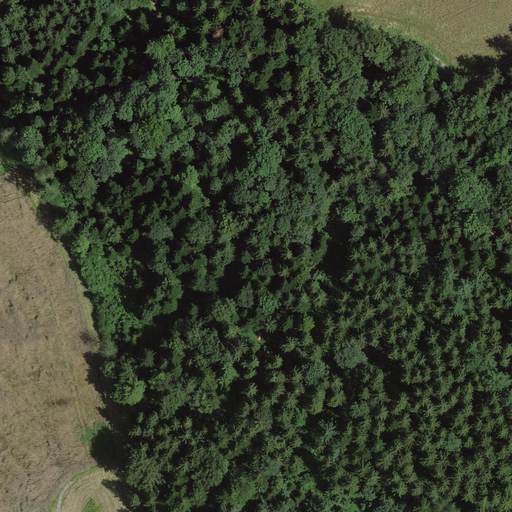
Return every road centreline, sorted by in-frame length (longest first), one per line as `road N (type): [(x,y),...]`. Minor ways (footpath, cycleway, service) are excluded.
road 1 (track): [(148,0),(171,88),(221,205)]
road 2 (track): [(327,0),(391,20),(462,69),(511,39)]
